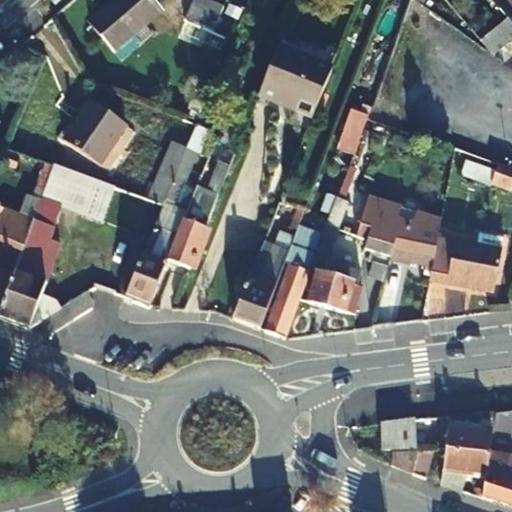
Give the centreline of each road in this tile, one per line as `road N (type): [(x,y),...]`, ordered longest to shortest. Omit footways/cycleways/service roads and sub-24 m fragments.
road 1 (unknown): [(197,334),(278,148)]
road 2 (residential): [(0,350),(162,411)]
road 3 (tertiary): [(349,372),(511,351)]
road 4 (tertiary): [(169,472),(191,490),(227,494),(253,481),(272,451)]
road 5 (tertiary): [(349,484),(323,428),(328,396),(349,372)]
road 6 (tertiary): [(262,401),(217,377),(181,388),(162,411)]
